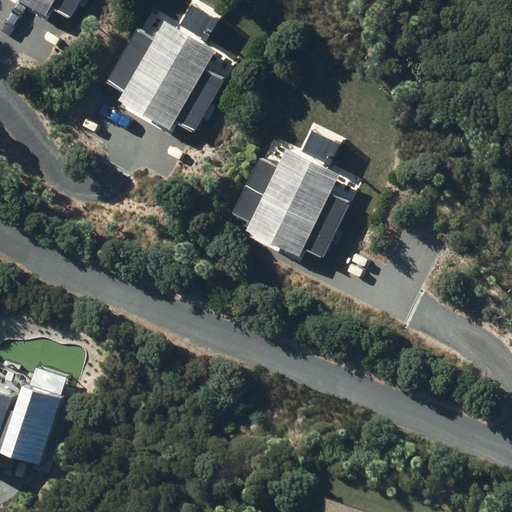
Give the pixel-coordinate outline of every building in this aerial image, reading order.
[(0,0),(44,27),(54,11),(69,20),(81,0),(0,0)] [(200,1),(184,26),(176,21),(165,38),(142,24),(109,78),(129,91),(120,106),(170,137),(181,120),(200,131),(234,77),(218,67),(227,53),(212,44),(228,18),(200,1)] [(339,171),(312,154),(304,150),(294,166),(272,152),(241,203),(261,215),(252,230),(299,259),(309,243),(327,254),(360,202),(344,193),(353,179),(339,171)] [(33,386),(13,455),(49,465),(69,397),(33,386)] [(0,388),(0,463),(1,464),(21,395),(0,388)]
